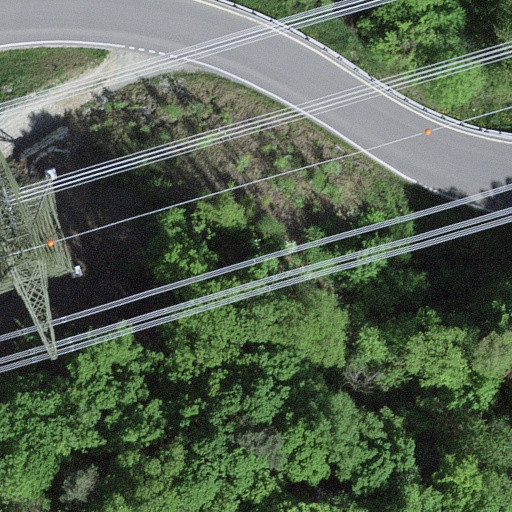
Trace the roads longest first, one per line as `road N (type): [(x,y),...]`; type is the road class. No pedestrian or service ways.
road 1 (tertiary): [(0,18),(133,16),(208,35),(280,65),(450,165),(511,182)]
road 2 (track): [(133,16),(123,68),(0,133)]
